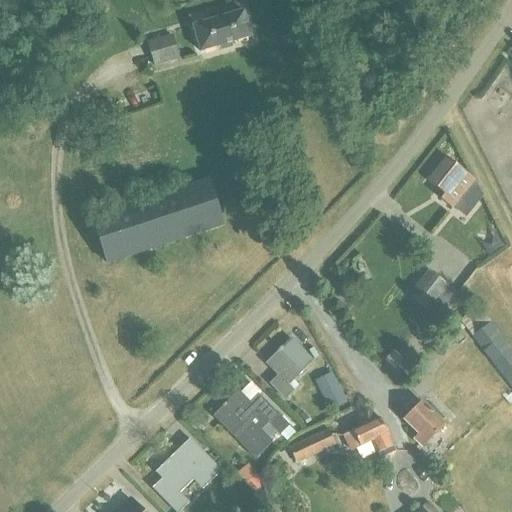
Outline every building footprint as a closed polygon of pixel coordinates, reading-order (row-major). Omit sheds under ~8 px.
[(192,27),(200,53),(250,38),(243,12),(229,16),(228,11),(205,18),(206,23),(192,27)] [(147,42),(154,67),(180,59),(172,35),(147,42)] [(447,158),(428,182),(444,195),(440,200),(451,209),(452,208),(466,219),(483,197),(482,196),(474,181),(474,180),(447,158)] [(90,218),(105,264),(220,225),(205,180),(90,218)] [(428,269),(409,294),(438,317),(458,292),(428,269)] [(460,322),(511,390),(511,352),(479,308),(460,322)] [(258,371),(269,382),(268,382),(282,396),(285,399),(295,389),(288,383),(311,361),(290,339),(265,363),(266,364),(258,371)] [(387,355),(396,366),(409,355),(399,344),(387,355)] [(347,405),(332,372),(316,380),(331,412),(347,405)] [(214,413),(236,435),(256,457),(273,441),(270,438),(277,431),(280,434),(289,425),(258,392),(250,400),(239,389),(214,413)] [(414,440),(422,447),(444,424),(421,402),(404,420),(419,435),(414,440)] [(373,441),(380,459),(395,452),(381,418),(345,433),(352,450),(373,441)] [(290,449),(296,462),(336,444),(329,430),(290,449)] [(153,487),(177,511),(187,500),(178,491),(192,477),(202,486),(219,469),(201,451),(193,459),(181,447),(156,471),(163,477),(153,487)] [(240,469),(252,491),(266,483),(254,461),(240,469)] [(144,511),(130,497),(115,511),(144,511)] [(416,511),(434,511),(428,503),(416,511)]
